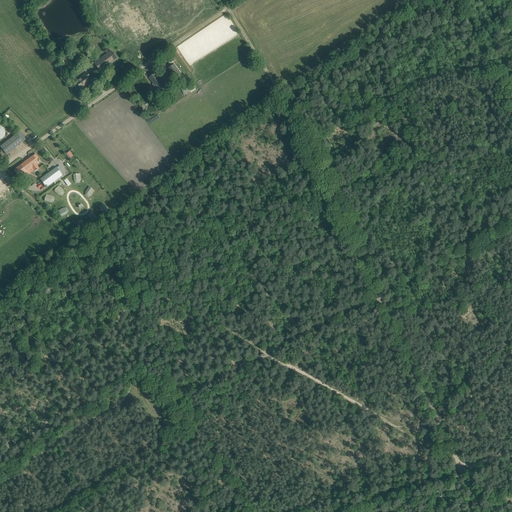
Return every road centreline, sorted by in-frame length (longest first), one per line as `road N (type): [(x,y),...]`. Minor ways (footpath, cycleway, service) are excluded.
road 1 (track): [(462,475),(281,97)]
road 2 (unclassified): [(120,81),(0,170)]
